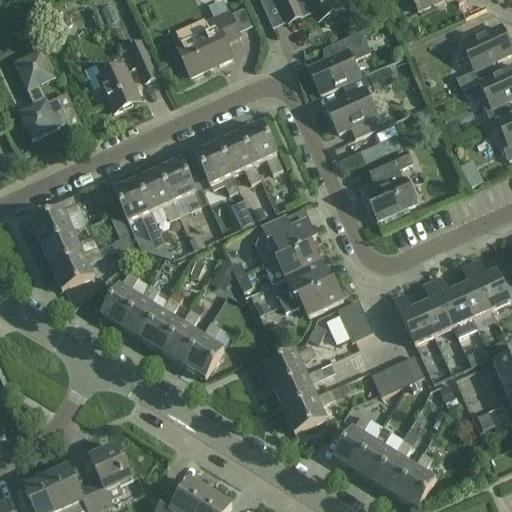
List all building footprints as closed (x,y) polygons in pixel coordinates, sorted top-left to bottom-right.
[(277,0),(289,27),(315,15),(319,25),(349,12),(343,0),(277,0)] [(413,0),(420,15),(452,0),(413,0)] [(178,42),(173,44),(191,82),(192,81),(191,80),(219,68),(219,69),(233,63),(226,48),(241,41),(239,37),(231,19),(229,15),(228,15),(213,22),(205,26),(204,23),(175,36),(178,42)] [(64,23),(60,27),(61,32),(66,34),(70,31),(69,25),(64,23)] [(476,75),(470,77),(459,82),(464,94),(480,87),(479,86),(497,78),(492,67),(511,58),(511,52),(502,30),(464,48),(476,75)] [(360,82),(352,64),(370,56),(361,35),(326,51),(331,63),(310,72),(322,99),(343,89),(343,90),(360,83),(359,82),(360,82)] [(407,37),(402,39),(406,47),(414,43),(412,39),(407,37)] [(451,42),(458,61),(467,57),(459,39),(451,42)] [(141,77),(153,71),(141,45),(129,51),(141,77)] [(33,109),(18,116),(31,144),(67,127),(71,136),(83,130),(67,97),(48,106),(39,88),(54,81),(42,54),(14,67),(33,109)] [(141,105),(125,70),(102,80),(97,70),(86,75),(94,94),(102,90),(114,117),(141,105)] [(511,71),(497,78),(479,86),(480,87),(482,86),(489,103),(483,106),(492,126),(499,124),(511,117),(511,110),(510,105),(511,104),(511,71)] [(375,77),(367,81),(374,95),(382,91),(375,77)] [(377,120),(365,94),(371,92),(366,79),(360,82),(359,82),(360,83),(343,90),(348,100),(327,110),(339,137),(349,133),(354,144),(378,133),(373,122),(377,120)] [(511,117),(499,124),(511,150),(505,153),(510,165),(511,163),(511,117)] [(263,127),(241,138),(255,170),(268,165),(274,179),(284,175),(277,161),(278,160),(263,127)] [(452,127),(445,130),(450,141),(460,136),(457,129),(452,127)] [(262,185),(255,170),(241,138),(219,148),(234,180),(244,175),(251,189),(262,185)] [(366,169),(401,153),(395,140),(360,156),(366,169)] [(234,180),(219,148),(196,158),(211,190),(223,185),(229,200),(240,195),(233,180),(234,180)] [(379,194),(368,199),(379,225),(417,208),(401,174),(413,168),(408,156),(370,174),(379,194)] [(182,164),(159,175),(174,207),(185,202),(192,216),(202,212),(195,197),(196,196),(182,164)] [(174,207),(159,175),(137,184),(152,217),(164,211),(170,226),(180,221),(174,207)] [(470,190),(478,187),(474,177),(466,181),(470,190)] [(152,217),(137,184),(115,195),(129,227),(142,221),(148,236),(158,232),(151,217),(152,217)] [(220,197),(208,204),(220,223),(231,217),(220,197)] [(60,216),(32,228),(42,251),(75,237),(74,237),(89,230),(75,200),(56,209),(60,216)] [(262,212),(253,216),(258,226),(266,222),(262,212)] [(119,217),(110,221),(115,232),(124,228),(119,217)] [(249,218),(237,223),(242,234),(253,228),(249,218)] [(259,242),(256,249),(265,269),(313,248),(313,247),(317,245),(308,225),(292,232),(287,221),(264,232),(267,239),(259,242)] [(75,237),(42,251),(52,273),(84,258),(79,247),(93,240),(89,230),(74,237),(75,237)] [(200,242),(192,246),(195,255),(204,251),(200,242)] [(113,247),(99,253),(103,262),(117,256),(113,247)] [(287,283),(322,267),(313,248),(265,269),(274,288),(287,283)] [(84,258),(52,273),(62,295),(94,281),(89,269),(103,262),(99,253),(99,252),(85,259),(84,258)] [(146,258),(133,264),(136,271),(149,266),(146,258)] [(481,264),(472,268),(493,315),(511,306),(511,305),(499,276),(489,280),(481,264)] [(196,267),(190,280),(197,283),(202,270),(196,267)] [(224,267),(213,285),(225,292),(231,283),(228,281),(231,276),(227,268),(224,267)] [(283,308),(335,284),(331,286),(322,267),(287,283),(292,294),(279,300),(283,308)] [(493,315),(472,268),(463,272),(470,289),(460,294),(474,324),(493,315)] [(240,269),(233,272),(237,282),(244,278),(240,269)] [(120,290),(102,320),(124,333),(142,303),(130,296),(138,283),(129,277),(121,291),(120,290)] [(247,280),(238,284),(243,296),(252,292),(247,280)] [(474,324),(460,294),(450,298),(443,281),(433,285),(455,332),(459,342),(478,334),(474,324)] [(154,283),(150,290),(156,293),(160,287),(160,286),(154,282),(154,283)] [(344,304),(335,284),(283,308),(287,316),(304,308),(310,320),(344,304)] [(455,332),(433,285),(424,289),(431,306),(422,310),(436,341),(455,332)] [(142,303),(124,333),(144,345),(162,316),(151,309),(159,295),(156,293),(150,290),(142,303)] [(174,297),(171,302),(180,307),(183,302),(174,297)] [(436,341),(422,310),(412,315),(404,298),(395,302),(416,350),(436,341)] [(162,316),(144,345),(165,358),(183,328),(182,328),(171,321),(180,307),(171,302),(162,316)] [(365,316),(360,305),(338,315),(341,321),(343,326),(365,316)] [(265,307),(256,311),(259,318),(268,314),(265,307)] [(183,328),(165,358),(185,370),(203,340),(192,334),(201,320),(191,314),(182,328),(183,328)] [(370,326),(365,316),(343,326),(348,336),(370,326)] [(341,321),(328,326),(338,348),(351,343),(348,336),(343,326),(341,321)] [(353,347),(375,337),(370,326),(348,336),(351,343),(353,347)] [(203,340),(185,370),(207,383),(225,353),(213,346),(221,333),(211,327),(203,340)] [(282,327),(268,334),(273,344),(286,337),(282,327)] [(316,330),(309,344),(319,349),(326,335),(316,330)] [(504,346),(490,352),(494,361),(508,354),(504,346)] [(266,371),(276,394),(323,373),(322,372),(307,379),(302,367),(317,361),(312,351),(298,357),(297,357),(266,371)] [(474,357),(466,361),(471,372),(479,369),(474,357)] [(416,360),(405,365),(415,387),(418,386),(426,382),(416,360)] [(503,388),(511,384),(511,360),(494,368),(503,388)] [(415,387),(405,365),(394,370),(404,392),(410,390),(415,387)] [(404,392),(394,370),(383,375),(393,397),(404,392)] [(327,383),(323,373),(276,394),(286,415),(317,401),(312,390),(327,383)] [(393,397),(383,375),(372,380),(382,402),(393,397)] [(511,384),(503,388),(511,407),(511,406),(511,384)] [(415,387),(410,390),(412,395),(421,391),(418,386),(415,387)] [(450,392),(441,396),(446,407),(456,403),(450,392)] [(332,394),(317,401),(286,415),(296,438),(328,424),(322,411),(336,404),(332,394)] [(372,395),(356,398),(358,410),(374,407),(372,395)] [(441,416),(436,424),(441,427),(446,419),(441,416)] [(357,475),(384,432),(383,432),(375,445),(364,438),(372,425),(363,420),(355,433),(354,432),(336,462),(357,475)] [(377,488),(404,445),(404,444),(395,458),(384,451),(392,438),(384,432),(357,475),(377,488)] [(428,432),(421,444),(435,452),(442,439),(428,432)] [(398,500),(416,471),(405,464),(413,450),(404,445),(377,488),(398,500)] [(99,454),(89,459),(100,482),(89,487),(100,511),(108,511),(113,510),(111,505),(124,499),(119,490),(133,484),(117,449),(100,457),(99,454)] [(424,457),(416,471),(398,500),(417,511),(420,511),(437,484),(425,476),(434,463),(424,457)] [(69,472),(48,481),(61,511),(100,511),(89,487),(78,492),(69,472)] [(61,511),(48,481),(25,492),(34,511),(61,511)] [(202,511),(212,497),(191,484),(179,503),(169,497),(159,511),(202,511)] [(230,511),(232,509),(212,497),(202,511),(230,511)]
